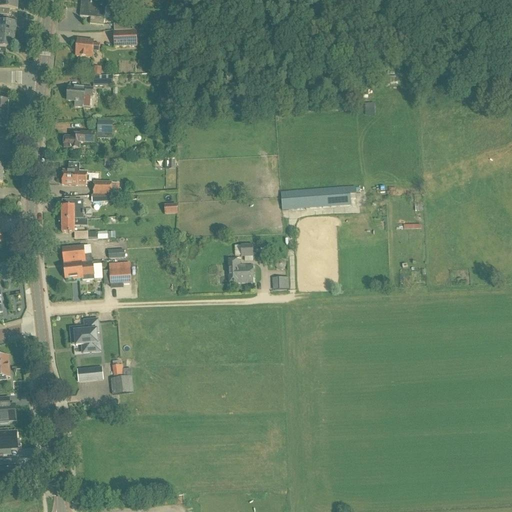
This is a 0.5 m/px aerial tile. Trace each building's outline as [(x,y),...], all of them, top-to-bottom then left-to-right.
[(0,15),(10,16),(10,10),(18,11),(19,0),(0,0),(0,2),(0,15)] [(90,25),(104,26),(106,6),(106,5),(81,3),(80,17),(90,18),(90,25)] [(0,35),(15,37),(17,24),(9,24),(9,17),(0,16),(0,35)] [(114,33),(114,48),(138,47),(137,38),(137,32),(123,33),(114,33)] [(0,54),(6,55),(6,49),(14,50),(15,37),(0,35),(0,54)] [(76,57),(92,59),(93,52),(99,53),(100,45),(77,43),(76,57)] [(93,77),(93,88),(113,87),(113,86),(117,86),(116,77),(113,77),(93,77)] [(75,108),(84,109),(85,98),(93,99),(94,89),(86,88),(85,89),(68,88),(67,102),(75,103),(75,108)] [(0,115),(8,116),(9,102),(0,101),(0,115)] [(97,134),(96,134),(81,133),(81,136),(73,135),(73,138),(65,137),(64,149),(72,149),(72,150),(80,150),(80,144),(95,145),(96,140),(112,141),(113,123),(98,122),(97,134)] [(62,186),(78,187),(78,184),(87,185),(88,173),(80,173),(80,164),(69,164),(68,172),(63,172),(62,186)] [(94,183),(94,196),(112,195),(112,183),(94,183)] [(281,193),(282,211),(351,206),(350,188),(281,193)] [(415,196),(416,212),(424,211),(423,196),(415,196)] [(62,207),(62,221),(88,221),(88,220),(84,220),(84,201),(64,201),(64,207),(62,207)] [(165,206),(165,216),(178,215),(178,206),(165,206)] [(62,234),(75,234),(75,233),(75,227),(88,227),(88,221),(62,221),(62,234)] [(240,246),(241,258),(254,258),(253,245),(240,246)] [(65,265),(65,266),(92,263),(92,255),(85,256),(84,247),(63,249),(64,265),(65,265)] [(112,260),(125,259),(125,257),(124,251),(108,251),(109,260),(112,260)] [(238,284),(254,284),(253,266),(245,267),(242,267),(241,260),(229,261),(229,267),(230,284),(238,284)] [(280,271),(282,271),(283,271),(285,270),(286,268),(286,266),(286,265),(286,263),(286,262),(284,261),(283,260),(281,260),(279,260),(278,261),(276,262),(276,263),(275,265),(275,267),(276,268),(277,270),(279,271),(280,271)] [(92,263),(65,266),(65,267),(64,267),(66,280),(73,279),(73,281),(82,280),(83,281),(94,280),(94,276),(93,265),(92,263)] [(109,265),(110,287),(111,287),(132,285),(130,264),(112,265),(109,265)] [(272,279),(273,291),(289,290),(289,278),(272,279)] [(82,346),(83,354),(95,353),(94,345),(98,345),(97,334),(99,334),(98,321),(85,322),(85,328),(71,329),(72,345),(76,345),(76,347),(82,346)] [(0,381),(6,381),(6,378),(10,378),(8,358),(0,358),(0,381)] [(111,380),(113,396),(129,394),(134,394),(131,368),(128,369),(123,369),(123,365),(112,367),(114,379),(111,380)] [(94,369),(95,381),(104,380),(102,368),(94,369)] [(0,425),(9,425),(9,422),(16,421),(15,406),(0,406),(0,425)] [(0,457),(4,457),(3,451),(11,450),(18,450),(18,448),(20,448),(20,440),(17,440),(17,433),(0,434),(0,457)] [(20,483),(19,467),(5,468),(4,461),(0,461),(0,487),(5,487),(5,484),(20,483)]
